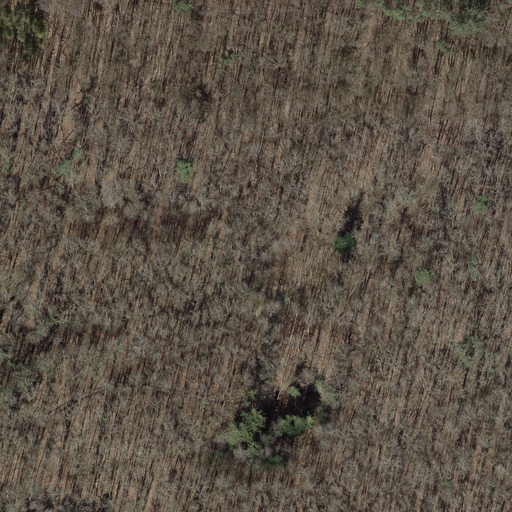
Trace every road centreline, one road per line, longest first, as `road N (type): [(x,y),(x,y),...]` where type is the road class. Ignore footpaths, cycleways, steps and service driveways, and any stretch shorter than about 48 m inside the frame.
road 1 (track): [(5,0),(149,19),(293,0)]
road 2 (track): [(358,0),(442,41),(511,29)]
